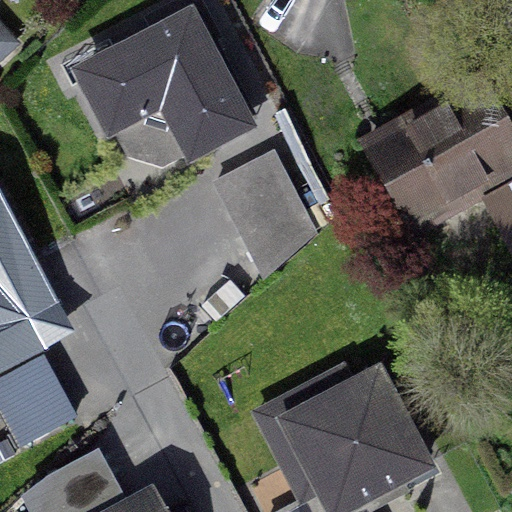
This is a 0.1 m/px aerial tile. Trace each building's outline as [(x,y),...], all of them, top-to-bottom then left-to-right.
[(181,173),(253,135),(187,10),(61,76),(98,147),(152,119),(181,173)] [(451,317),(454,315),(511,282),(511,142),(502,125),(381,193),(451,317)] [(272,158),(210,192),(256,278),(308,230),(272,158)] [(0,381),(77,340),(0,196),(0,195),(0,381)] [(281,427),(325,511),(348,511),(424,473),(375,379),(281,427)] [(148,511),(142,501),(121,511),(148,511)]
